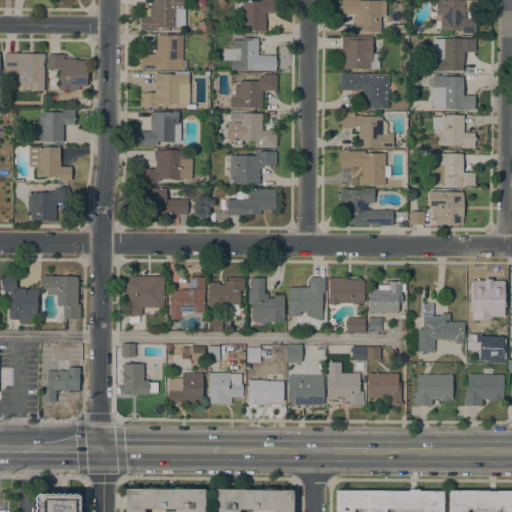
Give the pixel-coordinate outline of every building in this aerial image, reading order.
[(150,16),(150,0),(183,0),(183,7),(184,7),(184,26),(157,26),(157,30),(142,30),(142,16),(150,16)] [(262,0),(275,0),(275,12),(265,12),(265,30),(238,30),(238,21),(241,21),(242,7),(235,7),(235,0),(262,1),(262,0)] [(385,0),(385,16),(380,16),(380,31),(354,31),(354,13),(341,13),(341,0),(385,0)] [(474,0),(473,11),(464,11),(464,18),(475,18),(474,33),(462,32),(462,29),(444,29),(444,30),(439,30),(440,19),(435,19),(435,0),(474,0)] [(206,27),(201,30),(197,25),(203,21),(206,27)] [(389,30),(388,23),(405,23),(405,32),(395,32),(395,30),(389,30)] [(182,69),(141,68),(141,53),(154,53),(154,49),(156,49),(157,34),(182,34),(182,68),(182,69)] [(368,36),(368,39),(372,39),(372,52),(378,52),(378,68),(343,68),(343,50),(341,50),(341,36),(368,36)] [(231,60),(223,59),(223,48),(231,48),(231,40),(247,40),(247,38),(258,38),(257,55),(275,55),(275,60),(277,60),(277,66),(275,66),(275,70),(230,69),(231,60)] [(475,38),(475,51),(463,51),(463,70),(432,70),(432,38),(444,38),(475,38)] [(44,53),(44,58),(43,58),(43,90),(31,90),(31,82),(12,81),(12,75),(5,75),(5,67),(3,67),(3,53),(44,53)] [(65,54),(65,58),(71,58),(71,59),(77,59),(77,60),(87,60),(86,86),(79,86),(79,89),(58,89),(58,84),(59,84),(59,68),(47,67),(47,54),(65,54)] [(188,103),(178,103),(178,102),(167,103),(167,104),(162,104),(162,103),(156,103),(156,105),(140,105),(140,92),(154,91),(154,83),(155,83),(155,72),(159,72),(159,73),(174,73),(174,70),(188,70),(188,103)] [(234,97),(234,85),(239,85),(239,81),(257,80),(257,76),(262,76),(262,74),(276,74),(276,90),(262,90),(262,107),(229,107),(229,97),(234,97)] [(388,74),(387,108),(360,108),(361,89),(339,89),(340,74),(388,74)] [(431,87),(432,87),(432,76),(462,76),(462,95),(473,95),(473,93),(474,93),(474,109),(431,108),(431,87)] [(62,141),(34,141),(34,121),(39,121),(39,111),(42,111),(42,112),(61,112),(61,109),(74,109),(74,116),(75,116),(75,120),(74,120),(74,124),(62,124),(62,141)] [(178,111),(178,122),(180,122),(180,141),(157,141),(157,145),(141,145),(141,131),(151,131),(150,111),(178,111)] [(229,112),(262,113),(261,130),(276,130),(276,146),(259,146),(259,145),(257,145),(257,140),(241,140),(241,145),(235,145),(235,140),(228,140),(228,139),(226,138),(226,134),(228,134),(228,121),(229,121),(229,120),(225,120),(225,114),(229,114),(229,112)] [(358,126),(353,126),(353,127),(340,127),(340,112),(354,112),(354,115),(361,115),(361,116),(382,116),(382,120),(383,120),(385,121),(386,122),(386,124),(386,128),(386,130),(386,132),(387,133),(388,133),(393,133),(392,147),(378,147),(378,146),(358,146),(358,126)] [(463,115),(463,132),(474,132),(474,136),(475,136),(475,140),(474,140),(474,147),(459,147),(459,145),(439,145),(439,134),(441,134),(441,129),(432,128),(432,116),(441,116),(441,114),(463,115)] [(28,146),(59,147),(59,161),(60,161),(59,166),(71,166),(70,180),(57,180),(57,177),(40,176),(40,177),(36,177),(36,167),(28,167),(28,146)] [(183,150),(183,158),(191,158),(191,179),(159,178),(159,181),(156,181),(156,183),(139,182),(139,168),(153,169),(153,166),(155,166),(155,158),(155,149),(183,150)] [(340,152),(339,152),(339,151),(341,151),(341,149),(347,150),(347,151),(364,151),(364,153),(384,153),(384,166),(390,166),(389,177),(384,177),(384,184),(358,184),(358,176),(361,176),(361,166),(352,166),(352,167),(340,167),(340,152)] [(229,155),(255,155),(255,152),(258,152),(258,151),(276,151),(275,165),(261,165),(261,168),(259,167),(259,178),(259,184),(231,184),(232,175),(229,175),(229,155)] [(431,153),(443,153),(462,153),(462,172),(474,172),(474,175),(474,183),(475,183),(474,185),(443,185),(443,182),(434,182),(434,164),(431,164),(431,153)] [(27,192),(54,192),(53,188),(68,185),(71,198),(67,199),(67,200),(55,202),(55,221),(48,221),(48,220),(30,220),(30,212),(27,212),(27,192)] [(165,187),(165,199),(187,199),(187,213),(153,213),(153,205),(139,205),(139,187),(165,187)] [(275,188),(274,210),(260,209),(260,214),(227,214),(227,199),(249,199),(249,188),(275,188)] [(365,202),(365,210),(392,210),(392,225),(376,225),(376,224),(343,224),(343,207),(340,207),(340,188),(344,188),(344,189),(363,189),(363,188),(374,189),(373,202),(365,202)] [(462,191),(462,196),(463,196),(463,217),(462,217),(462,224),(431,224),(431,207),(428,207),(428,191),(462,191)] [(423,211),(423,224),(409,224),(409,211),(423,211)] [(22,288),(22,289),(27,289),(30,289),(38,289),(38,295),(36,295),(36,315),(29,315),(29,324),(19,324),(19,318),(9,318),(9,311),(9,304),(8,304),(8,300),(10,300),(10,296),(9,296),(9,291),(4,292),(0,278),(12,275),(16,288),(22,288)] [(56,275),(56,276),(77,276),(77,304),(80,304),(79,318),(63,318),(63,305),(56,305),(56,294),(46,294),(46,288),(42,288),(42,275),(56,275)] [(142,315),(138,315),(138,322),(128,322),(129,315),(125,315),(125,276),(163,276),(163,307),(142,307),(142,315)] [(181,317),(181,318),(170,318),(170,290),(179,290),(179,289),(189,289),(189,277),(204,277),(203,312),(194,312),(181,317)] [(242,277),(242,279),(244,279),(244,290),(239,290),(239,315),(227,315),(227,311),(226,311),(226,308),(208,308),(208,303),(208,280),(218,281),(218,285),(223,285),(223,280),(227,280),(227,277),(242,277)] [(309,287),(309,277),(325,277),(324,281),(324,292),(322,292),(322,296),(322,295),(321,320),(305,315),(305,311),(299,311),(299,316),(287,316),(288,287),(309,287)] [(329,277),(347,277),(347,279),(363,279),(363,301),(362,301),(362,302),(338,302),(338,304),(328,304),(328,298),(329,298),(329,277)] [(252,303),(248,303),(248,289),(250,289),(250,278),(264,278),(264,293),(267,293),(267,298),(273,298),(273,294),(283,295),(283,321),(252,321),(252,303)] [(369,288),(378,288),(378,284),(388,285),(388,281),(402,281),(401,302),(398,302),(398,312),(390,312),(390,313),(388,313),(388,312),(368,311),(369,288)] [(431,303),(421,303),(422,315),(432,315),(431,303)] [(440,314),(449,314),(449,322),(463,322),(463,340),(462,340),(462,343),(454,343),(454,338),(433,338),(433,351),(417,351),(417,327),(422,327),(422,315),(440,315),(440,314)] [(221,317),(221,331),(208,331),(208,317),(221,317)] [(346,317),(364,318),(364,332),(346,332),(346,317)] [(381,317),(381,331),(368,331),(368,317),(381,317)] [(134,343),(134,356),(120,356),(120,343),(134,343)] [(301,345),(301,362),(286,361),(286,345),(301,345)] [(192,354),(189,354),(188,359),(181,358),(181,346),(189,346),(204,346),(203,360),(192,360),(192,354)] [(206,346),(218,346),(218,360),(207,360),(206,346)] [(365,346),(365,360),(351,360),(351,346),(365,346)] [(379,346),(379,360),(365,360),(365,346),(379,346)] [(259,347),(259,362),(246,362),(246,347),(259,347)] [(344,401),(344,396),(337,396),(337,399),(327,399),(328,362),(340,362),(340,373),(359,373),(358,391),(363,391),(362,404),(349,403),(349,401),(344,401)] [(122,363),(143,363),(143,380),(148,380),(148,382),(157,382),(157,392),(148,392),(148,394),(130,394),(130,393),(122,393),(122,363)] [(79,367),(79,372),(78,372),(78,390),(55,389),(55,402),(41,401),(41,388),(42,388),(42,383),(47,383),(47,380),(42,380),(42,373),(47,373),(47,370),(57,370),(57,369),(62,369),(62,370),(67,370),(67,367),(79,367)] [(168,388),(168,378),(181,378),(181,372),(202,372),(201,402),(187,402),(187,404),(180,403),(180,402),(168,401),(168,388)] [(228,373),(228,374),(240,374),(240,384),(242,384),(242,396),(231,396),(230,403),(206,402),(206,393),(208,393),(208,372),(228,373)] [(397,373),(397,382),(400,382),(400,401),(401,401),(401,404),(387,404),(387,401),(368,401),(367,373),(397,373)] [(452,375),(451,400),(439,400),(439,399),(431,399),(431,405),(414,405),(414,391),(416,391),(416,374),(452,375)] [(503,374),(503,400),(489,400),(489,399),(481,398),(481,405),(464,405),(464,391),(466,391),(467,374),(503,374)] [(323,375),(323,404),(287,404),(288,375),(323,375)] [(266,380),(266,381),(283,381),(282,401),(268,401),(268,402),(255,402),(255,403),(247,403),(248,380),(266,380)] [(125,511),(125,488),(148,489),(148,486),(153,486),(153,489),(173,489),(173,486),(180,486),(180,488),(204,488),(204,511),(125,511)] [(212,511),(213,489),(237,489),(237,487),(244,487),(244,489),(264,490),(264,487),(270,488),(270,489),(293,490),(292,511),(212,511)] [(335,511),(336,490),(408,491),(408,489),(418,489),(418,490),(443,491),(442,511),(335,511)] [(511,511),(448,511),(449,490),(511,490),(511,511)] [(76,494),(79,496),(78,511),(35,511),(35,497),(36,495),(37,494),(76,494)]
